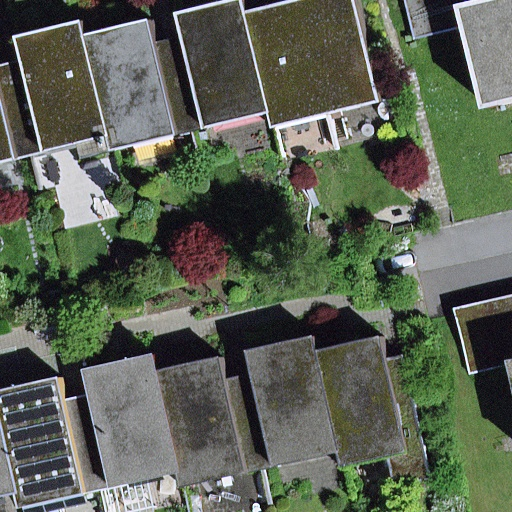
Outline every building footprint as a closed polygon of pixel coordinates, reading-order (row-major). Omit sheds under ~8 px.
[(213,129),(210,119),(271,104),(272,104),(250,14),(251,14),(249,7),(247,0),(245,0),(182,15),(188,36),(173,40),(195,133),(213,129)] [(308,0),(303,1),(328,106),(382,93),(359,0),(308,0)] [(511,0),(406,0),(416,40),(474,27),(493,105),(511,100),(511,0)] [(272,104),(275,118),(328,106),(303,1),(267,10),(265,3),(249,7),(251,14),(250,14),(272,104)] [(176,127),(178,137),(195,133),(173,40),(158,43),(153,22),(90,38),(89,38),(111,128),(110,128),(114,142),(115,142),(176,127)] [(84,160),(117,152),(115,142),(114,142),(110,128),(111,128),(89,38),(90,38),(86,23),(22,39),(27,60),(13,64),(35,157),(53,153),(50,143),(78,136),(81,146),(84,160)] [(0,155),(16,151),(19,161),(35,157),(13,64),(0,66),(0,155)] [(210,119),(213,129),(273,114),(271,104),(210,119)] [(115,142),(117,152),(178,137),(176,127),(115,142)] [(53,153),(81,146),(78,136),(50,143),(53,153)] [(0,155),(0,165),(19,161),(16,151),(0,155)] [(511,302),(457,315),(471,375),(511,366),(511,302)] [(340,443),(341,443),(321,353),(318,339),(253,353),(258,375),(243,378),(264,471),(280,467),(278,457),(340,443)] [(389,360),(384,339),(321,353),(341,443),(344,458),(345,457),(389,448),(391,457),(398,487),(432,479),(408,371),(392,374),(389,360)] [(392,374),(408,371),(405,357),(389,360),(392,374)] [(179,464),(180,463),(160,373),(157,359),(92,373),(97,395),(83,399),(103,491),(119,488),(117,478),(179,464)] [(246,464),(248,474),(264,471),(243,378),(228,382),(224,359),(160,373),(180,463),(184,479),(185,478),(246,464)] [(84,485),(87,495),(103,491),(83,399),(68,402),(63,380),(0,393),(0,394),(22,494),(23,499),(24,499),(84,485)] [(0,498),(22,494),(0,394),(0,498)] [(278,457),(280,467),(342,453),(340,443),(278,457)] [(345,457),(348,467),(391,457),(389,448),(345,457)] [(117,478),(119,488),(181,474),(179,464),(117,478)] [(185,478),(186,487),(248,474),(246,464),(185,478)] [(24,499),(26,508),(87,495),(84,485),(24,499)]
